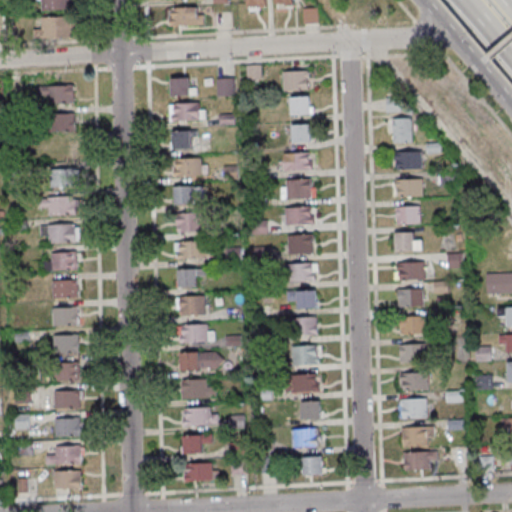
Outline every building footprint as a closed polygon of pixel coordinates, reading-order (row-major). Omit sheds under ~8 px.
[(72,0),(73,8),(40,10),(40,0),(72,0)] [(169,6),(169,17),(168,17),(168,25),(202,24),(201,14),(195,14),(194,6),(169,6)] [(301,8),(301,23),(316,22),(315,7),(301,8)] [(39,16),(72,15),(73,30),(68,30),(68,36),(31,38),(31,28),(40,28),(39,16)] [(244,64),(244,79),(259,79),(259,64),(244,64)] [(280,71),(306,69),(307,72),(307,75),(306,77),(307,89),(282,90),(280,71)] [(168,76),(169,94),(187,93),(187,76),(168,76)] [(214,77),(215,96),(233,95),(232,77),(214,77)] [(36,85),(63,84),(63,83),(71,83),(72,102),(45,103),(44,94),(36,95),(36,85)] [(288,96),(307,95),(307,107),(311,106),(312,114),(289,115),(288,96)] [(398,96),(398,111),(384,112),(383,96),(398,96)] [(172,102),(197,101),(198,108),(204,108),(204,119),(170,121),(170,113),(172,113),(172,102)] [(72,112),(72,118),(73,118),(73,130),(47,131),(47,112),(72,112)] [(390,117),(410,116),(410,142),(391,142),(390,117)] [(289,124),(290,142),(309,141),(308,123),(289,124)] [(170,129),(188,129),(195,129),(195,136),(189,136),(190,147),(170,148),(170,129)] [(75,140),(53,140),(53,158),(75,158),(75,140)] [(423,142),(424,153),(438,152),(438,141),(423,142)] [(420,150),(420,154),(423,154),(423,161),(420,161),(421,168),(395,169),(395,160),(393,160),(392,151),(420,150)] [(282,153),(282,170),(311,169),(310,161),(307,161),(307,152),(282,153)] [(174,158),(199,157),(199,164),(205,164),(206,173),(200,173),(200,174),(172,176),(172,167),(174,167),(174,158)] [(23,164),(24,175),(9,175),(8,165),(23,164)] [(221,165),(222,180),(236,180),(235,164),(221,165)] [(263,164),(264,178),(249,178),(249,164),(263,164)] [(48,168),(48,186),(74,185),(74,175),(73,175),(72,168),(48,168)] [(438,171),(439,185),(455,185),(455,170),(438,171)] [(284,179),(285,186),(278,187),(279,200),(315,198),(314,186),(310,186),(311,185),(311,181),(309,180),(309,178),(284,179)] [(393,179),(420,178),(421,195),(396,196),(396,188),(393,188),(393,179)] [(171,185),(190,184),(190,186),(201,185),(201,203),(172,204),(171,185)] [(264,189),(265,206),(250,207),(249,190),(264,189)] [(36,198),(46,198),(45,196),(70,195),(70,198),(74,198),(75,213),(47,215),(47,206),(36,207),(36,198)] [(394,205),(418,205),(418,222),(395,223),(395,216),(394,215),(393,208),(394,205)] [(283,207),(284,225),(312,224),(312,215),(309,215),(309,206),(283,207)] [(200,211),(201,231),(175,232),(174,212),(200,211)] [(265,219),(266,233),(250,234),(250,220),(265,219)] [(25,220),(25,230),(11,230),(11,220),(25,220)] [(45,224),(71,223),(71,226),(73,226),(74,241),(47,242),(46,236),(39,236),(38,225),(45,225),(45,224)] [(393,231),(412,230),(412,238),(421,238),(421,249),(394,250),(393,231)] [(286,235),(287,254),(304,253),(307,254),(310,254),(312,253),(310,233),(286,235)] [(175,251),(178,251),(178,241),(203,240),(204,244),(211,243),(211,256),(204,256),(204,258),(176,260),(175,251)] [(251,247),(251,262),(269,261),(268,246),(251,247)] [(224,248),(225,263),(240,262),(239,247),(224,248)] [(49,252),(70,251),(70,250),(75,250),(75,269),(41,271),(41,261),(49,260),(49,252)] [(446,252),(446,268),(462,267),(461,252),(446,252)] [(394,261),(423,260),(423,278),(398,279),(398,270),(395,270),(394,261)] [(284,270),(279,270),(279,281),(314,280),(313,271),(316,271),(316,263),(310,263),(310,262),(284,263),(284,270)] [(175,268),(176,286),(195,285),(195,276),(203,276),(203,268),(194,268),(194,267),(175,268)] [(511,272),(511,292),(485,294),(484,274),(511,272)] [(267,289),(266,278),(252,279),(253,290),(267,289)] [(50,279),(75,279),(75,285),(76,285),(76,297),(51,298),(50,279)] [(431,281),(432,293),(446,292),(446,280),(431,281)] [(396,288),(421,287),(422,305),(396,306),(396,288)] [(284,290),(314,288),(315,306),(296,307),(296,300),(285,301),(284,290)] [(178,296),(179,308),(176,310),(177,313),(178,315),(203,314),(202,295),(178,296)] [(50,307),(51,324),(76,324),(75,305),(71,305),(71,306),(50,307)] [(495,306),(511,305),(511,325),(505,326),(504,315),(495,315),(495,306)] [(289,317),(290,335),(316,333),(314,315),(289,317)] [(397,316),(423,315),(424,333),(398,334),(397,316)] [(180,324),(207,323),(207,330),(213,330),(213,341),(178,342),(178,334),(181,334),(180,324)] [(27,330),(27,341),(13,342),(12,330),(27,330)] [(76,333),(76,352),(51,352),(51,334),(76,333)] [(254,334),(254,345),(270,344),(270,333),(254,334)] [(496,335),(503,334),(511,333),(511,351),(504,352),(503,343),(497,343),(496,335)] [(223,336),(224,347),(240,346),(239,335),(223,336)] [(438,337),(439,348),(454,347),(453,336),(438,337)] [(397,343),(423,342),(424,361),(398,362),(397,343)] [(315,343),(315,356),(317,357),(317,360),(316,363),(291,363),(290,344),(315,343)] [(474,347),(474,362),(490,361),(489,346),(474,347)] [(178,351),(197,350),(197,351),(214,351),(223,359),(214,369),(179,370),(178,351)] [(77,361),(77,380),(52,380),(51,372),(37,373),(37,361),(77,361)] [(313,372),(314,382),(317,382),(317,391),(283,393),(283,382),(289,381),(288,374),(313,372)] [(398,373),(426,372),(427,390),(401,391),(401,382),(398,382),(398,373)] [(473,375),(474,390),(491,389),(491,375),(473,375)] [(180,379),(180,390),(179,390),(179,399),(206,397),(206,395),(215,395),(214,385),(206,386),(205,377),(180,379)] [(28,388),(29,402),(13,403),(12,388),(28,388)] [(52,390),(52,408),(78,408),(78,399),(81,399),(81,390),(77,390),(77,389),(52,390)] [(255,389),(256,401),(270,400),(269,389),(255,389)] [(444,391),(444,402),(461,402),(461,390),(444,391)] [(425,398),(426,417),(400,419),(400,417),(396,418),(396,404),(399,404),(398,402),(400,399),(425,398)] [(299,401),(300,419),(318,418),(317,400),(299,401)] [(183,408),(208,406),(209,414),(216,414),(217,424),(182,426),(181,417),(183,417),(183,408)] [(27,414),(28,428),(13,429),(13,414),(27,414)] [(226,416),(226,429),(242,428),(242,415),(226,416)] [(500,419),(506,418),(506,417),(511,416),(511,435),(506,436),(506,427),(500,427),(500,419)] [(53,418),(53,436),(78,435),(79,433),(79,428),(78,427),(78,417),(73,417),(73,418),(53,418)] [(445,420),(446,430),(462,429),(461,419),(445,420)] [(400,428),(432,426),(432,437),(426,437),(426,444),(401,446),(400,428)] [(290,447),(289,429),(316,428),(316,434),(319,434),(319,440),(317,440),(317,446),(290,447)] [(181,435),(210,434),(211,443),(200,444),(200,452),(182,453),(181,435)] [(272,455),(272,440),(256,441),(257,455),(272,455)] [(30,441),(31,454),(14,455),(13,442),(30,441)] [(244,441),(245,455),(229,456),(228,442),(244,441)] [(53,453),(53,445),(74,445),(74,444),(78,444),(78,449),(79,449),(80,463),(43,464),(43,453),(53,453)] [(500,447),(507,447),(507,445),(511,445),(511,463),(508,464),(508,455),(501,455),(500,447)] [(402,452),(435,450),(436,460),(429,460),(429,469),(403,470),(401,468),(401,465),(403,462),(402,452)] [(300,456),(301,474),(320,473),(323,473),(323,468),(320,468),(319,455),(300,456)] [(491,455),(492,470),(477,471),(477,456),(491,455)] [(257,457),(258,473),(273,472),(273,456),(257,457)] [(228,458),(229,474),(245,473),(245,457),(228,458)] [(210,462),(210,470),(216,469),(217,478),(211,478),(211,479),(183,481),(183,472),(185,472),(185,463),(210,462)] [(52,470),(52,488),(79,488),(79,470),(52,470)] [(25,478),(26,492),(15,492),(14,478),(25,478)]
